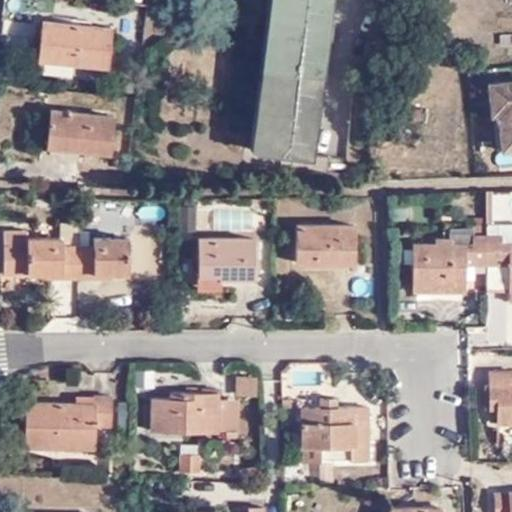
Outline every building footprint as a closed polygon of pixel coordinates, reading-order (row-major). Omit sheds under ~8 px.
[(272,0),(251,148),(305,155),(320,53),(327,0),(272,0)] [(45,12),(42,51),(74,54),(108,58),(112,20),(45,12)] [(74,54),(42,51),(41,60),(73,63),(74,54)] [(511,71),(491,73),(492,104),(500,104),(503,140),(511,139),(511,71)] [(423,115),(425,102),(413,103),(413,116),(423,115)] [(114,151),(117,110),(58,105),(56,145),(114,151)] [(488,216),(511,216),(511,188),(488,189),(488,216)] [(198,204),(182,204),(181,230),(198,230),(198,204)] [(511,235),(511,217),(496,217),(479,217),(479,223),(481,227),(507,228),(509,236),(511,235)] [(80,242),(80,221),(62,221),(62,237),(31,238),(31,230),(6,229),(7,273),(31,274),(31,271),(50,271),(50,276),(80,275),(80,242)] [(141,221),(142,261),(160,261),(159,221),(141,221)] [(458,222),(458,230),(458,234),(480,233),(481,227),(479,223),(458,222)] [(354,260),(354,223),(295,224),(296,261),(354,260)] [(493,257),(497,257),(511,256),(511,235),(509,236),(507,228),(481,227),(480,233),(458,234),(458,230),(444,230),(443,236),(421,236),(421,283),(471,284),(473,258),(493,257)] [(80,242),(80,275),(111,274),(111,269),(132,269),(131,237),(101,237),(101,241),(80,242)] [(200,238),(201,271),(217,271),(217,276),(222,276),(254,275),(253,237),(200,238)] [(511,256),(497,257),(493,257),(493,278),(511,278),(511,256)] [(217,271),(201,271),(202,286),(222,285),(222,276),(217,276),(217,271)] [(495,394),(501,394),(505,394),(506,355),(493,356),(495,394)] [(505,394),(501,394),(501,408),(511,408),(511,355),(506,355),(505,394)] [(258,375),(238,375),(237,395),(258,394),(258,375)] [(214,430),(213,400),(213,394),(180,394),(180,399),(145,400),(146,431),(214,430)] [(318,398),(319,408),(338,408),(337,397),(318,398)] [(232,400),(213,400),(214,430),(232,430),(232,400)] [(106,434),(106,403),(89,403),(89,408),(26,409),(26,453),(89,452),(89,434),(106,434)] [(338,408),(319,408),(302,408),(303,445),(351,444),(352,460),(367,460),(366,407),(338,408)] [(351,444),(303,445),(303,461),(352,460),(351,444)] [(179,448),(179,468),(201,468),(201,448),(179,448)] [(511,474),(501,475),(502,504),(511,503),(511,474)]
